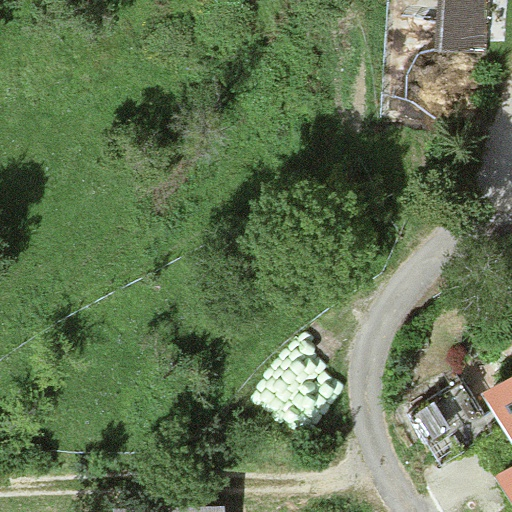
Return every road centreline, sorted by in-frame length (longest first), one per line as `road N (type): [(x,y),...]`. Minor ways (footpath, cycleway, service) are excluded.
road 1 (track): [(403,511),(370,458),(360,349),(400,280),(475,196),(511,121)]
road 2 (track): [(370,458),(320,481),(0,486)]
